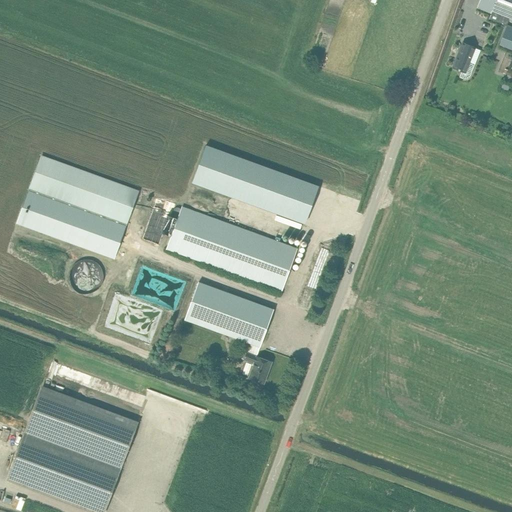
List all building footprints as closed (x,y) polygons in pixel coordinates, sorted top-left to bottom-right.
[(511,0),(479,0),(477,7),(511,21),(511,0)] [(511,27),(507,26),(499,44),(511,49),(511,27)] [(453,68),(462,72),(465,73),(475,47),(463,43),(453,68)] [(202,152),(189,188),(303,230),(316,193),(202,152)] [(27,192),(17,222),(93,250),(115,258),(126,227),(140,190),(41,155),(28,191),(27,192)] [(168,249),(271,287),(280,290),(296,248),(183,207),(168,249)] [(185,319),(250,343),(260,347),(274,309),(198,282),(185,319)] [(245,360),(239,375),(248,378),(254,380),(264,384),(272,362),(247,353),(245,360)] [(6,479),(95,511),(105,511),(139,422),(42,385),(6,479)]
